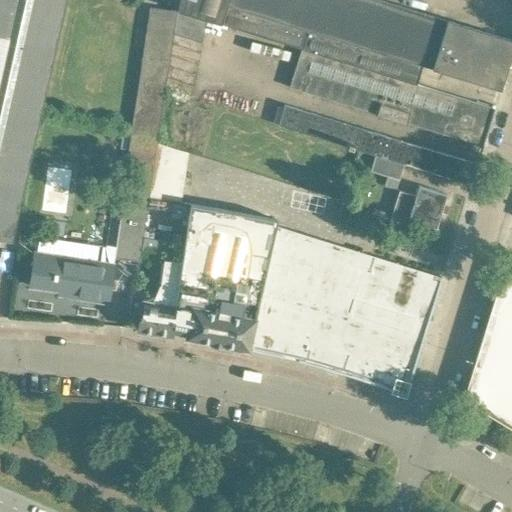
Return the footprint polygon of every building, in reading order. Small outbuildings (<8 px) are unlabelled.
[(0,0),(0,110),(38,122),(64,0),(0,0)] [(178,0),(177,10),(205,19),(300,49),(416,84),(422,65),(499,89),(511,47),(511,41),(378,0),(178,0)] [(176,11),(173,32),(201,40),(205,20),(176,11)] [(416,84),(300,49),(289,86),(376,113),(376,115),(406,125),(407,123),(480,145),(479,147),(481,148),(494,108),(416,84)] [(143,60),(114,257),(139,260),(149,198),(157,142),(169,64),(143,60)] [(403,164),(470,184),(477,162),(475,161),(475,163),(283,106),(277,127),(374,156),(403,164)] [(0,238),(11,241),(38,122),(0,110),(0,238)] [(157,142),(149,198),(182,203),(188,153),(184,151),(157,142)] [(403,164),(374,156),(369,171),(384,175),(381,186),(395,190),(403,164)] [(435,226),(445,194),(418,185),(415,196),(398,191),(387,229),(404,234),(408,219),(436,227),(437,226),(435,226)] [(188,203),(179,262),(173,306),(175,306),(172,323),(186,326),(184,337),(186,338),(186,337),(208,341),(208,342),(211,342),(221,344),(223,345),(223,344),(245,348),(245,349),(247,349),(275,225),(277,219),(188,203)] [(441,277),(275,225),(247,349),(248,348),(285,356),(323,367),(363,379),(405,394),(441,277)] [(81,298),(107,302),(113,265),(86,261),(85,264),(58,259),(58,257),(35,254),(30,285),(81,293),(81,298)] [(172,326),(172,323),(175,306),(173,306),(179,262),(161,260),(157,286),(149,302),(141,301),(143,285),(132,283),(127,312),(139,314),(136,330),(171,335),(172,326)] [(511,274),(507,272),(506,271),(467,397),(511,424),(511,274)]
